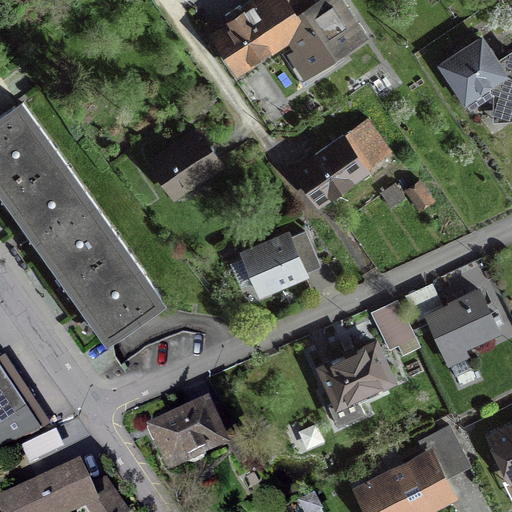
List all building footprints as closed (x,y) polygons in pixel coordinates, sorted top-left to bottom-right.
[(335,0),(320,0),(310,7),(305,0),(266,0),(212,38),(236,72),(291,34),(315,68),(361,36),(335,0)] [(511,117),(511,54),(495,64),(480,41),(442,67),(465,102),(490,85),(511,117)] [(0,186),(7,195),(57,159),(18,106),(0,119),(0,186)] [(389,157),(364,122),(297,168),(322,204),(389,157)] [(222,167),(198,134),(154,165),(177,198),(222,167)] [(118,242),(57,159),(7,195),(36,235),(69,279),(118,242)] [(434,196),(422,178),(406,188),(418,207),(434,196)] [(303,274),(288,239),(245,256),(259,292),(303,274)] [(163,302),(118,242),(69,279),(88,304),(113,339),(163,302)] [(501,327),(480,290),(426,319),(446,357),(501,327)] [(394,381),(374,345),(326,371),(346,407),(394,381)] [(0,451),(41,430),(0,368),(0,451)] [(233,438),(215,405),(152,439),(170,472),(233,438)] [(511,435),(495,445),(511,475),(511,435)] [(408,511),(444,492),(424,456),(361,490),(373,511),(408,511)] [(42,487),(54,511),(61,511),(94,496),(101,511),(122,511),(107,481),(92,488),(81,467),(42,487)] [(54,511),(42,487),(1,507),(0,507),(0,511),(54,511)]
